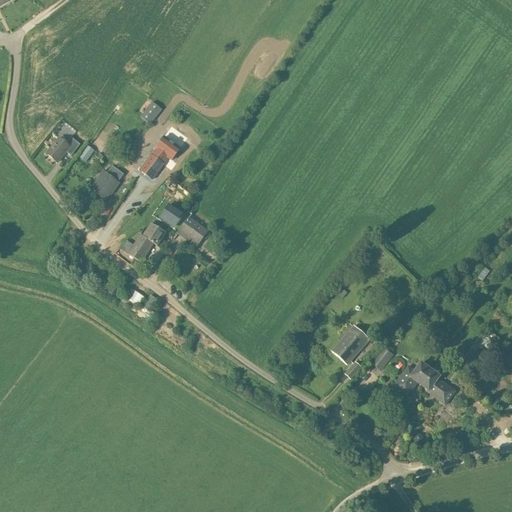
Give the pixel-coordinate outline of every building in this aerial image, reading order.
[(138,110),(143,114),(144,112),(152,103),(147,99),(138,110)] [(141,117),(150,125),(154,120),(149,116),(157,107),(152,103),(144,112),(143,114),(141,117)] [(80,145),(71,138),(66,144),(59,138),(47,154),(57,163),(66,152),(71,156),(80,145)] [(141,171),(152,179),(168,158),(172,161),(180,149),(164,138),(156,149),(157,149),(141,171)] [(88,147),(84,153),(90,157),(94,151),(88,147)] [(112,167),(107,174),(103,172),(90,190),(105,201),(113,190),(114,191),(119,183),(118,182),(124,175),(112,167)] [(183,216),(168,205),(159,218),(174,229),(183,216)] [(189,218),(180,230),(179,231),(198,245),(208,232),(189,218)] [(157,247),(166,233),(151,224),(143,237),(141,236),(134,246),(127,241),(120,250),(127,255),(129,256),(141,263),(153,244),(157,247)] [(118,293),(107,285),(102,292),(113,300),(118,293)] [(124,297),(137,307),(144,298),(131,288),(124,297)] [(342,299),(347,293),(341,288),(336,293),(342,299)] [(151,295),(142,306),(147,311),(156,299),(151,295)] [(347,366),(369,341),(353,327),(331,353),(347,366)] [(481,350),(488,342),(483,338),(476,346),(481,350)] [(467,372),(480,354),(472,349),(460,366),(467,372)] [(380,372),(392,355),(384,350),(372,366),(380,372)] [(351,380),(361,368),(355,363),(344,375),(351,380)] [(438,377),(420,364),(415,372),(408,367),(393,388),(407,398),(417,383),(428,391),(427,392),(445,406),(455,392),(437,379),(438,378),(439,377),(438,376),(438,377)] [(419,435),(417,435),(415,435),(413,437),(413,439),(413,441),(413,443),(415,444),(417,444),(419,444),(421,443),(422,442),(422,440),(422,438),(421,436),(419,435)]
